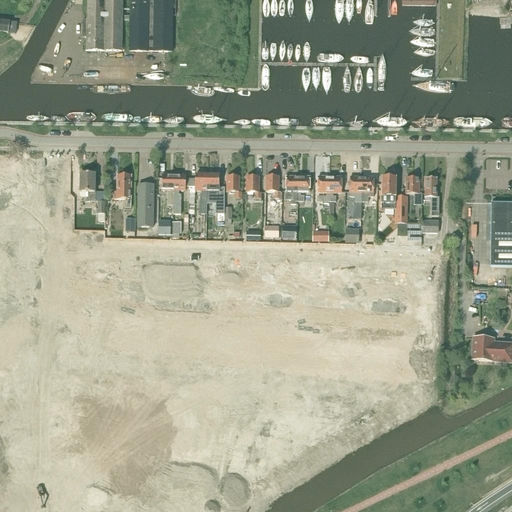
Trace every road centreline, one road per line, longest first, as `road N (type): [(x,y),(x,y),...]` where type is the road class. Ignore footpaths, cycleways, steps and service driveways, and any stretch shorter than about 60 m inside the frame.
road 1 (tertiary): [(0,132),(56,142),(511,149)]
road 2 (unknown): [(56,142),(52,282),(19,375),(15,511)]
